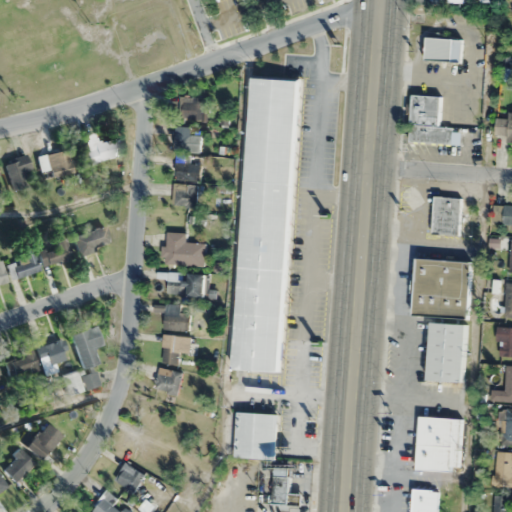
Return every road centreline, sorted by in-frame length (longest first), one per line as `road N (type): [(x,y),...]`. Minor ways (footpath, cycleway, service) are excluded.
road 1 (primary): [(378,0),(340,511)]
road 2 (residential): [(38,511),(87,459),(114,406),(144,88)]
road 3 (residential): [(0,129),(62,117),(378,3)]
road 4 (residential): [(363,165),(511,176)]
road 5 (residential): [(0,322),(130,276)]
